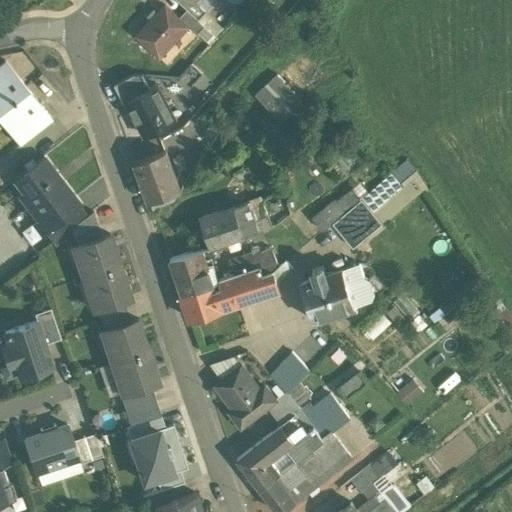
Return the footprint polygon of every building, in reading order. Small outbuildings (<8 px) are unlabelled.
[(197,0),(177,0),(187,9),(198,20),(208,10),(197,0)] [(197,0),(208,10),(217,0),(216,0),(197,0)] [(166,5),(137,34),(159,56),(188,27),(178,17),(166,5)] [(198,20),(187,9),(178,17),(188,27),(195,35),(204,26),(198,20)] [(306,50),(280,70),(304,101),(330,81),(306,50)] [(51,118),(4,60),(0,63),(0,120),(18,143),(51,118)] [(134,73),(114,84),(125,102),(127,101),(126,99),(149,87),(142,74),(134,73)] [(149,87),(126,99),(127,101),(146,135),(161,126),(160,123),(173,115),(156,83),(149,87)] [(167,149),(141,158),(144,167),(140,169),(154,208),(174,201),(181,190),(167,149)] [(81,204),(44,155),(14,177),(24,190),(20,193),(30,207),(35,204),(52,226),(80,205),(81,204)] [(362,198),(371,210),(415,170),(406,159),(362,198)] [(283,188),(247,201),(256,230),(274,224),(291,210),(283,188)] [(352,188),(336,201),(345,212),(361,199),(352,188)] [(345,212),(332,222),(353,248),(382,223),(371,210),(362,198),(361,199),(345,212)] [(335,199),(312,217),(323,230),(332,222),(345,212),(336,201),(335,199)] [(256,230),(247,201),(234,205),(244,235),(256,230)] [(52,226),(45,231),(53,241),(71,227),(87,214),(80,205),(52,226)] [(234,205),(200,217),(209,244),(210,246),(211,246),(244,235),(234,205)] [(87,214),(71,227),(76,243),(100,235),(92,210),(87,214)] [(76,243),(72,245),(92,307),(97,305),(122,297),(129,295),(109,233),(100,235),(76,243)] [(209,244),(201,247),(208,265),(213,264),(216,263),(211,246),(210,246),(209,244)] [(201,247),(170,257),(182,292),(213,282),(208,265),(201,247)] [(253,254),(230,262),(235,275),(259,267),(276,261),(272,248),(259,252),(253,254)] [(359,263),(343,268),(355,304),(372,299),(374,292),(370,279),(364,276),(359,263)] [(213,264),(208,265),(213,282),(218,280),(213,264)] [(326,274),(323,266),(313,270),(315,277),(301,283),(306,299),(313,320),(356,305),(355,304),(343,268),(326,274)] [(213,282),(182,292),(191,318),(237,303),(233,290),(243,286),(241,281),(262,275),(259,267),(235,275),(218,280),(213,282)] [(262,275),(241,281),(243,286),(233,290),(237,303),(268,293),(262,275)] [(122,297),(97,305),(104,328),(130,319),(122,297)] [(60,337),(49,307),(34,313),(36,321),(44,343),(60,337)] [(157,378),(137,317),(130,319),(104,328),(99,330),(119,390),(149,380),(157,378)] [(19,378),(51,367),(44,343),(36,321),(4,332),(9,347),(3,349),(8,365),(14,363),(19,378)] [(292,351),(271,374),(287,390),(288,391),(309,368),(292,351)] [(264,384),(260,387),(241,364),(216,384),(235,408),(231,411),(242,425),(266,406),(267,406),(276,398),(264,384)] [(414,377),(402,390),(413,400),(425,387),(414,377)] [(149,380),(119,390),(131,424),(160,414),(149,380)] [(288,391),(287,390),(276,398),(267,406),(281,424),(302,409),(288,391)] [(330,393),(313,406),(310,402),(302,409),(329,434),(332,432),(349,418),(330,393)] [(302,409),(281,424),(290,435),(299,428),(303,433),(305,432),(315,445),(329,434),(302,409)] [(164,427),(160,414),(131,424),(126,426),(130,438),(164,427)] [(164,427),(130,438),(129,438),(143,481),(156,477),(179,469),(185,467),(186,466),(172,424),(164,427)] [(281,424),(237,457),(260,487),(275,475),(266,463),(295,442),(294,440),(290,435),(281,424)] [(67,425),(25,439),(36,469),(77,455),(72,441),(67,425)] [(299,428),(290,435),(294,440),(295,439),(303,433),(299,428)] [(306,452),(275,475),(294,502),(335,471),(335,470),(352,458),(332,432),(329,434),(315,445),(306,452)] [(303,433),(295,439),(306,452),(315,445),(305,432),(303,433)] [(94,433),(72,441),(77,455),(80,463),(102,456),(94,433)] [(5,441),(0,443),(0,463),(1,466),(12,463),(5,441)] [(0,500),(11,497),(1,466),(0,463),(0,500)] [(371,463),(351,478),(361,492),(381,476),(371,463)] [(179,469),(156,477),(160,489),(163,488),(183,481),(179,469)] [(280,511),(294,502),(275,475),(260,487),(277,511),(280,511)] [(160,489),(142,495),(146,506),(167,499),(163,488),(160,489)] [(201,511),(195,492),(153,506),(155,511),(201,511)] [(377,493),(357,508),(359,511),(368,511),(383,501),(377,493)] [(383,501),(368,511),(398,511),(386,498),(383,501)] [(351,502),(339,511),(359,511),(357,508),(351,502)]
